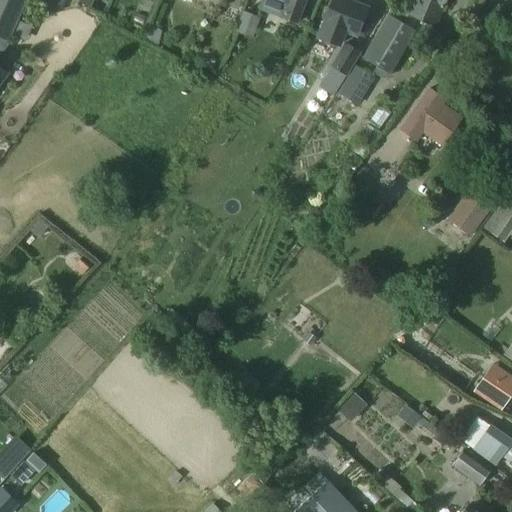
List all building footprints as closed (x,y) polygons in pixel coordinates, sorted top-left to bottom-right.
[(0,0),(0,38),(8,42),(27,0),(0,0)] [(296,22),(304,0),(262,0),(258,10),(280,19),(281,16),(296,22)] [(346,32),(356,36),(367,8),(346,0),(332,0),(323,23),(322,22),(316,38),(340,48),(346,32)] [(392,7),(362,59),(376,67),(373,72),(382,78),(388,77),(397,62),(394,60),(417,20),(436,27),(440,17),(443,6),(446,0),(412,0),(406,15),(392,7)] [(253,38),(259,17),(243,12),(236,33),(253,38)] [(159,31),(146,24),(141,36),(157,44),(159,31)] [(461,55),(476,67),(486,53),(472,41),(461,55)] [(331,68),(321,83),(335,93),(362,52),(346,42),(329,66),(331,68)] [(358,105),(374,78),(355,66),(338,93),(358,105)] [(428,88),(399,129),(416,142),(422,133),(442,147),(462,118),(442,104),(445,100),(428,88)] [(470,237),(495,203),(471,186),(446,220),(470,237)] [(506,236),(511,226),(511,204),(503,199),(482,229),(504,244),(508,237),(506,236)] [(511,379),(492,365),(473,391),(500,410),(511,392),(511,379)] [(350,423),(367,405),(354,393),(337,411),(350,423)] [(510,463),(511,465),(511,440),(489,424),(488,426),(478,418),(461,440),(471,448),(471,449),(495,466),(502,457),(510,463)] [(460,442),(442,430),(434,441),(443,447),(446,442),(455,449),(460,442)] [(0,473),(0,474),(26,455),(15,440),(0,451),(0,473)] [(451,466),(478,486),(491,468),(464,448),(451,466)] [(286,503),(294,511),(357,511),(328,480),(326,482),(319,473),(300,490),(297,486),(287,496),(290,499),(286,503)] [(0,511),(9,511),(17,504),(1,489),(0,489),(0,511)]
